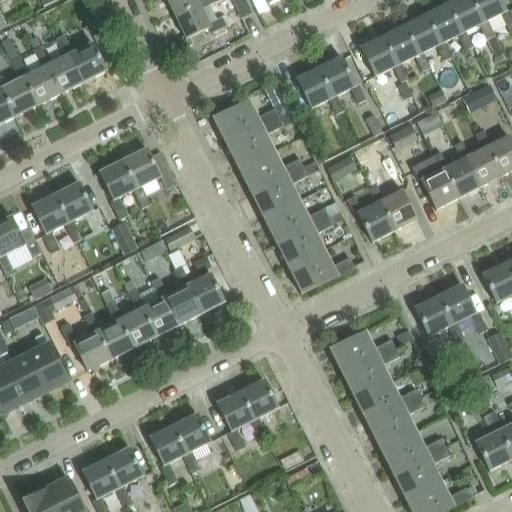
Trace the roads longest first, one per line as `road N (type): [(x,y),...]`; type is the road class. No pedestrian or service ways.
road 1 (residential): [(0,475),(281,331)]
road 2 (residential): [(281,331),(164,99)]
road 3 (residential): [(281,331),(511,217)]
road 4 (residential): [(164,99),(363,0)]
road 5 (residential): [(372,511),(281,331)]
road 6 (residential): [(0,184),(164,99)]
